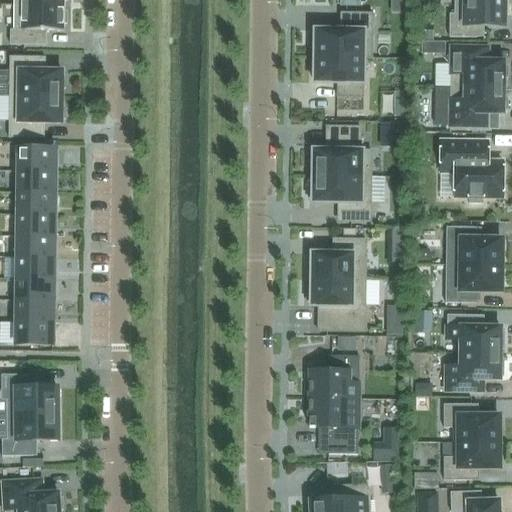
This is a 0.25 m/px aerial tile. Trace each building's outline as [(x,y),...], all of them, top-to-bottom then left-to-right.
[(505,1),(454,1),(454,15),(449,15),(448,39),(476,39),(476,27),(504,28),(505,1)] [(63,7),(14,6),(13,31),(9,31),(9,46),(41,47),(41,33),(62,33),(62,26),(66,26),(66,12),(62,12),(63,7)] [(345,32),(314,32),(314,58),(372,59),(372,15),(346,14),(345,32)] [(487,49),(450,48),(450,89),(503,90),(503,80),(507,80),(508,67),(504,67),(504,63),(487,63),(487,49)] [(40,59),(9,58),(8,98),(61,99),(61,90),(65,91),(65,77),(61,77),(62,73),(40,72),(40,59)] [(372,59),(314,58),(313,85),(336,85),(336,99),(363,99),(363,60),(372,60),(372,59)] [(503,90),(450,89),(449,129),(486,129),(486,115),(503,116),(503,112),(507,112),(507,100),(503,100),(503,90)] [(65,121),(65,108),(61,108),(61,99),(8,98),(8,139),(39,140),(39,125),(61,125),(61,121),(65,121)] [(370,179),(371,153),(360,153),(360,129),(327,129),(327,152),(312,152),(312,155),(309,155),(309,168),(312,168),(312,178),(370,179)] [(440,174),(454,174),(454,199),(468,199),(468,205),(482,205),(482,199),(502,200),(502,164),(487,163),(487,143),(441,143),(440,174)] [(0,148),(0,161),(9,162),(9,148),(0,148)] [(54,151),(13,150),(13,173),(54,173),(54,151)] [(17,174),(17,195),(54,195),(54,173),(13,173),(13,174),(17,174)] [(369,224),(370,179),(312,178),(312,189),(309,189),(308,202),(312,202),(312,205),(343,205),(343,223),(369,224)] [(17,195),(17,216),(53,217),(54,195),(17,195)] [(53,217),(17,216),(16,238),(53,238),(53,217)] [(473,229),(446,229),(445,267),(501,267),(501,241),(473,241),(473,229)] [(16,238),(16,259),(53,260),(53,238),(16,238)] [(311,271),(311,281),(365,282),(365,242),(338,241),(338,255),(311,255),(311,258),(308,258),(307,271),(311,271)] [(16,259),(16,281),(53,281),(53,260),(16,259)] [(501,267),(445,267),(445,305),(472,305),(472,293),(500,293),(501,267)] [(53,281),(16,281),(15,303),(52,303),(53,281)] [(365,282),(311,281),(310,292),(307,292),(307,305),(310,305),(310,308),(321,308),(321,314),(318,314),(318,333),(364,334),(365,282)] [(15,303),(15,324),(52,325),(52,303),(15,303)] [(483,317),(446,317),(446,342),(455,342),(464,347),(464,355),(499,355),(499,351),(503,351),(504,333),(500,333),(500,329),(483,329),(483,317)] [(15,324),(15,347),(52,347),(52,325),(15,324)] [(446,368),(445,393),(482,393),(482,381),(499,382),(499,378),(503,378),(503,360),(499,360),(499,355),(464,355),(464,363),(454,368),(446,368)] [(309,373),(309,400),(358,401),(358,385),(348,385),(349,357),(329,357),(329,373),(309,373)] [(28,376),(1,377),(1,402),(6,402),(6,416),(57,416),(56,390),(28,390),(28,376)] [(358,401),(309,400),(309,420),(309,429),(328,430),(327,456),(347,456),(347,430),(358,430),(358,401)] [(470,406),(443,406),(443,429),(453,429),(453,444),(498,444),(498,418),(470,418),(470,406)] [(57,416),(6,416),(6,441),(1,441),(2,458),(32,458),(32,445),(35,442),(57,442),(57,416)] [(498,444),(453,444),(453,459),(443,459),(443,482),(471,482),(471,470),(499,470),(498,444)] [(38,482),(3,484),(4,511),(60,511),(63,511),(62,499),(58,499),(58,495),(42,495),(39,493),(38,482)] [(368,511),(367,486),(326,488),(327,502),(310,503),(310,511),(368,511)] [(480,493),(450,494),(450,511),(498,511),(498,502),(480,503),(480,493)] [(437,511),(437,502),(417,503),(417,511),(437,511)]
